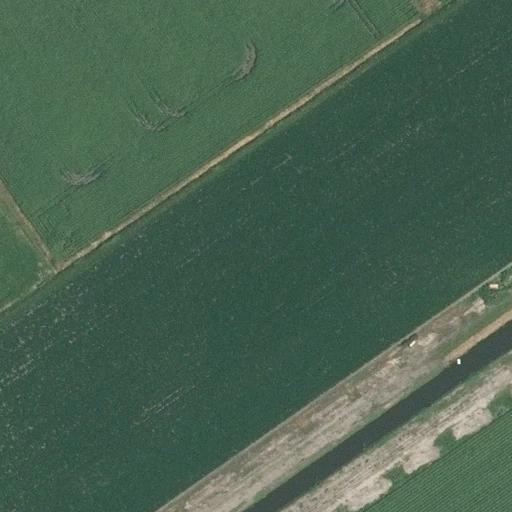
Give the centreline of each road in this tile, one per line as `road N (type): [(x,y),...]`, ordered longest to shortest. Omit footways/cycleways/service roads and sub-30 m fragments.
road 1 (track): [(511,318),(235,511)]
road 2 (track): [(294,511),(511,358)]
